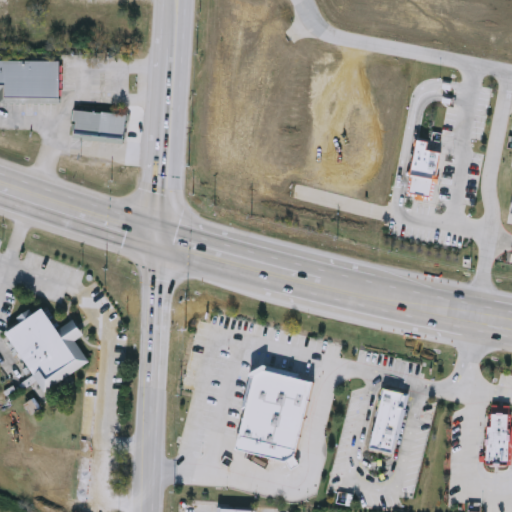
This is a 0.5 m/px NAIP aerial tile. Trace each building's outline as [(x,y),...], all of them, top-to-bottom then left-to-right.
[(63,0),(63,10),(32,10),(32,0),(63,0)] [(86,39),(60,39),(60,11),(86,11),(86,39)] [(21,48),(0,48),(0,27),(21,27),(21,48)] [(3,93),(0,93),(0,62),(61,62),(61,106),(3,106),(3,93)] [(127,116),(126,142),(74,140),(75,114),(127,116)] [(406,138),(393,197),(420,200),(429,154),(414,150),(417,142),(406,138)] [(91,366),(44,394),(38,383),(28,389),(26,384),(34,379),(7,334),(45,311),(58,333),(75,323),(84,339),(77,343),(91,366)]
